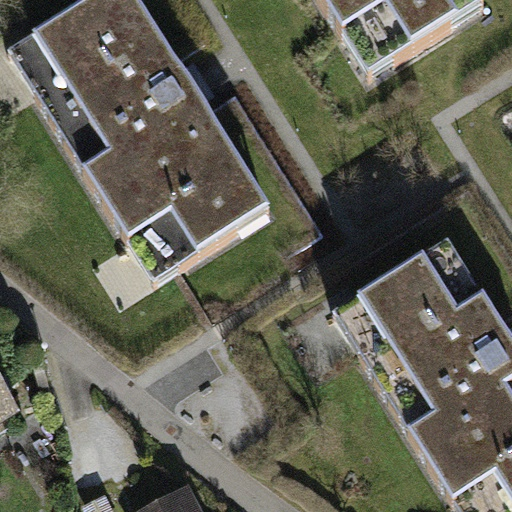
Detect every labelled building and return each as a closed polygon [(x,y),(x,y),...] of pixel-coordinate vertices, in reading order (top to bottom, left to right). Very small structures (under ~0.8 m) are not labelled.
[(127,0),(100,0),(17,52),(163,286),(267,221),(127,0)] [(454,0),(295,0),(351,97),(471,29),(454,0)] [(511,511),(511,359),(446,251),(344,313),(466,511),(511,511)] [(0,398),(0,429),(14,422),(0,398)] [(196,511),(190,500),(166,511),(196,511)]
